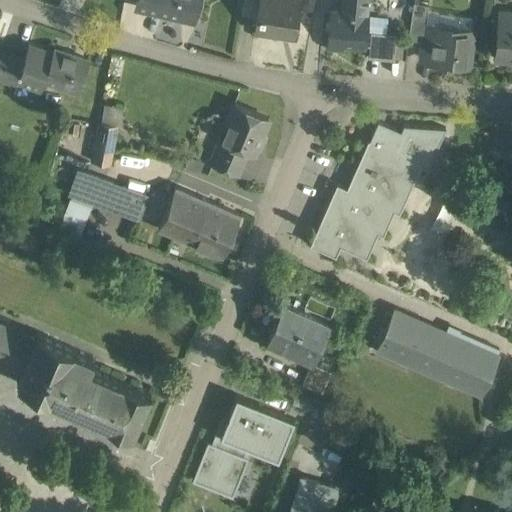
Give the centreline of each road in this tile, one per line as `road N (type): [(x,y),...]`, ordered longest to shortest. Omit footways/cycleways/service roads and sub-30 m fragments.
road 1 (residential): [(153,511),(325,90)]
road 2 (residential): [(325,90),(232,72),(2,0)]
road 3 (residential): [(511,106),(325,90)]
